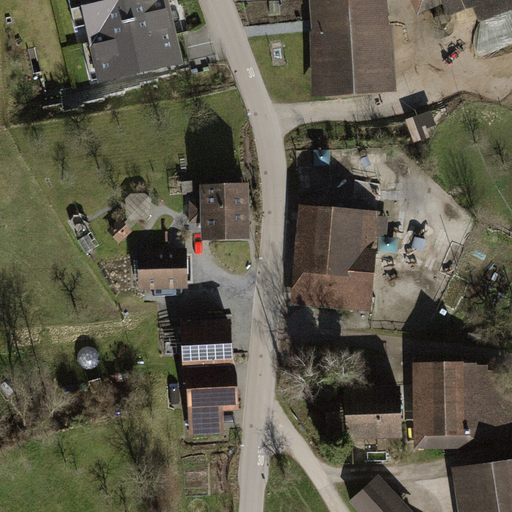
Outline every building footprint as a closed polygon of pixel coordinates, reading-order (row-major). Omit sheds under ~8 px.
[(81,0),(92,44),(96,43),(104,80),(177,63),(161,0),(81,0)] [(322,51),(325,91),(385,87),(379,0),(318,0),(322,45),(317,46),(318,52),(322,51)] [(498,0),(448,0),(452,9),(473,0),(475,0),(483,20),(503,12),(498,0)] [(219,188),(205,189),(206,204),(193,204),(193,220),(206,220),(207,237),(245,236),(244,187),(230,188),(230,180),(219,181),(219,188)] [(184,183),(185,193),(194,191),(193,182),(184,183)] [(311,211),(304,291),(367,297),(375,216),(311,211)] [(145,285),(183,284),(183,254),(144,255),(145,285)] [(367,297),(304,291),(303,303),(366,308),(367,297)] [(191,432),(222,431),(221,406),(236,405),(234,374),(231,356),(229,324),(183,327),(185,381),(189,381),(191,432)] [(503,438),(511,437),(511,387),(480,388),(480,367),(464,363),(425,364),(426,434),(467,433),(467,441),(481,441),(481,433),(503,433),(503,438)] [(355,390),(350,390),(351,435),(381,434),(381,442),(397,442),(396,433),(401,433),(399,393),(355,395),(355,390)] [(511,511),(511,463),(468,470),(474,511),(511,511)] [(402,511),(373,480),(353,499),(365,511),(402,511)]
